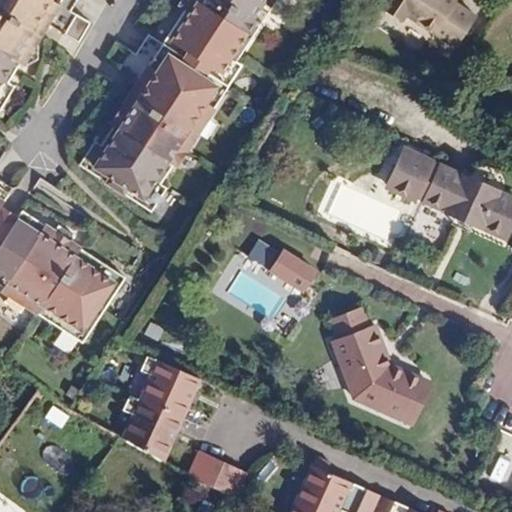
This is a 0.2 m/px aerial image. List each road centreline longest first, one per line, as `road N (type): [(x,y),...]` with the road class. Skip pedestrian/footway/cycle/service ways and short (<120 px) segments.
road 1 (residential): [(472,511),(251,411)]
road 2 (residential): [(511,345),(338,264)]
road 3 (residential): [(128,0),(44,140)]
